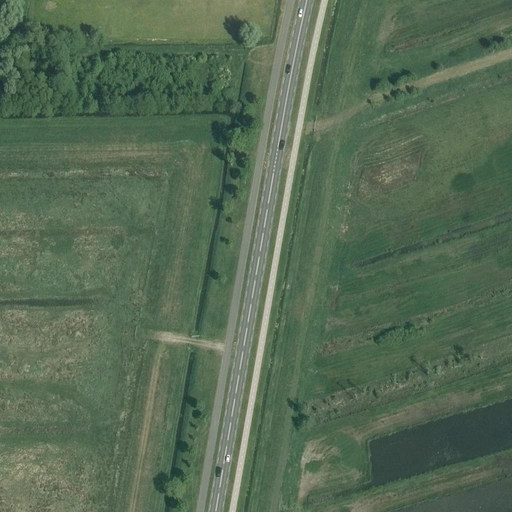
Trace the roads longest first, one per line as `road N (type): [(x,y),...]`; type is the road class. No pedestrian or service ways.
road 1 (primary): [(216,511),(305,0)]
road 2 (track): [(279,132),(297,133),(511,54)]
